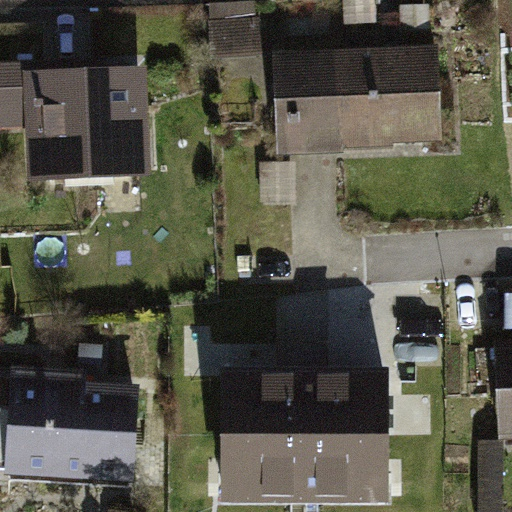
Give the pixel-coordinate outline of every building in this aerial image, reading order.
[(267,1),(221,0),(220,55),(266,55),(267,1)] [(430,149),(424,49),(263,59),(269,159),(430,149)] [(142,186),(140,67),(0,69),(0,121),(14,122),(15,189),(142,186)] [(373,338),(213,347),(211,449),(380,443),(373,338)] [(511,343),(496,343),(497,444),(511,443),(511,343)] [(15,480),(138,482),(140,384),(0,381),(0,441),(16,442),(15,480)]
